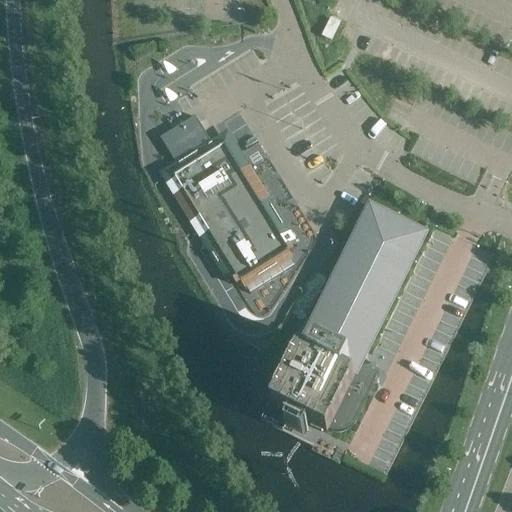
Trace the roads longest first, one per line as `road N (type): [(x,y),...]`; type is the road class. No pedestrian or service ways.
road 1 (primary): [(58,469),(81,443),(93,406),(94,348),(42,198),(12,0)]
road 2 (unclassified): [(511,221),(478,212),(358,149),(292,43)]
road 3 (secondary): [(458,511),(511,364)]
